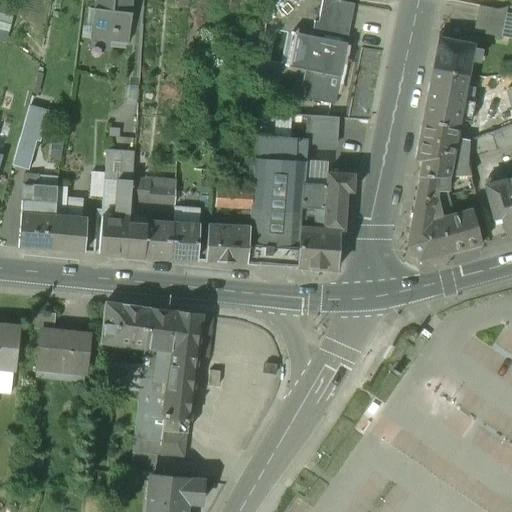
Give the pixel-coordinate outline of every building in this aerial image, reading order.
[(94,0),(90,30),(115,33),(116,29),(128,31),(131,3),(127,2),(127,0),(94,0)] [(322,0),(315,37),(347,43),(354,5),(330,0),(322,0)] [(497,10),(479,6),(473,31),(500,37),(506,8),(497,10)] [(308,71),(340,77),(347,43),(315,37),(290,32),(284,66),(308,71)] [(461,37),(439,32),(432,68),(466,75),(469,61),(477,63),(480,49),(471,48),(472,45),(460,43),(461,37)] [(466,75),(432,68),(429,84),(428,84),(427,91),(428,91),(420,131),(455,138),(458,120),(470,122),(473,103),(470,102),(473,88),(464,87),(466,75)] [(340,77),(308,71),(302,99),(335,105),(340,77)] [(336,117),(308,115),(306,140),(306,144),(334,146),(336,117)] [(455,138),(420,131),(417,148),(416,158),(422,160),(419,177),(436,177),(443,177),(446,177),(470,176),(467,164),(468,140),(455,138)] [(33,142),(18,137),(10,164),(26,168),(33,142)] [(306,140),(255,137),(250,191),(249,207),(248,226),(245,263),(295,266),(302,182),(304,182),(306,144),(306,140)] [(118,171),(130,172),(132,150),(105,148),(104,167),(101,196),(100,209),(108,210),(108,202),(115,202),(118,171)] [(90,195),(101,196),(104,167),(92,166),(90,195)] [(100,209),(100,215),(127,217),(128,199),(130,179),(130,172),(118,171),(115,202),(108,202),(108,210),(100,209)] [(354,173),(327,171),(326,184),(304,182),(302,182),(295,266),(336,269),(339,229),(343,230),(346,191),(353,191),(354,173)] [(36,174),(21,173),(20,183),(18,213),(52,215),(53,202),(54,185),(35,184),(36,174)] [(54,180),(54,184),(59,185),(59,180),(66,181),(67,174),(56,173),(54,180)] [(508,174),(483,181),(485,185),(484,186),(493,218),(500,216),(505,238),(511,235),(511,177),(509,179),(508,174)] [(419,177),(418,177),(406,247),(417,260),(449,252),(440,217),(436,198),(436,191),(436,177),(419,177)] [(443,177),(436,177),(436,191),(447,191),(446,177),(443,177)] [(143,180),(130,179),(128,199),(147,201),(148,187),(143,186),(143,180)] [(59,185),(54,184),(54,185),(53,202),(65,203),(66,185),(59,185)] [(173,188),(148,187),(147,201),(172,202),(173,188)] [(201,190),(173,188),(172,202),(200,204),(201,190)] [(220,189),(215,189),(214,204),(249,207),(250,191),(220,189)] [(471,209),(451,214),(440,217),(449,252),(481,244),(471,209)] [(156,212),(156,221),(171,222),(171,213),(156,212)] [(52,215),(18,213),(15,247),(48,249),(49,249),(52,215)] [(85,217),(52,215),(49,249),(83,252),(85,217)] [(127,217),(100,215),(97,253),(124,255),(127,219),(127,217)] [(127,219),(124,255),(141,256),(144,220),(127,219)] [(156,221),(144,220),(141,256),(168,258),(171,222),(156,221)] [(198,224),(171,222),(168,258),(195,260),(198,224)] [(248,226),(206,224),(204,260),(245,263),(248,226)] [(117,304),(103,302),(99,340),(112,341),(117,304)] [(147,308),(117,304),(112,341),(143,345),(147,308)] [(177,312),(147,308),(143,345),(173,348),(177,312)] [(199,314),(177,312),(173,348),(195,350),(199,314)] [(28,326),(40,327),(52,328),(53,316),(29,314),(28,326)] [(16,325),(0,322),(0,366),(11,367),(16,325)] [(72,332),(58,331),(58,329),(52,328),(40,327),(36,367),(51,368),(51,363),(84,366),(87,332),(73,330),(72,332)] [(171,368),(141,365),(138,387),(131,451),(156,453),(182,456),(195,350),(173,348),(171,368)] [(141,365),(113,362),(109,383),(138,387),(141,365)] [(0,392),(9,393),(11,367),(0,366),(0,392)] [(219,369),(208,368),(207,382),(218,383),(219,369)] [(156,453),(131,451),(129,474),(148,476),(148,474),(154,474),(156,453)] [(154,474),(148,474),(148,476),(144,511),(184,511),(186,501),(199,502),(202,479),(154,474)]
